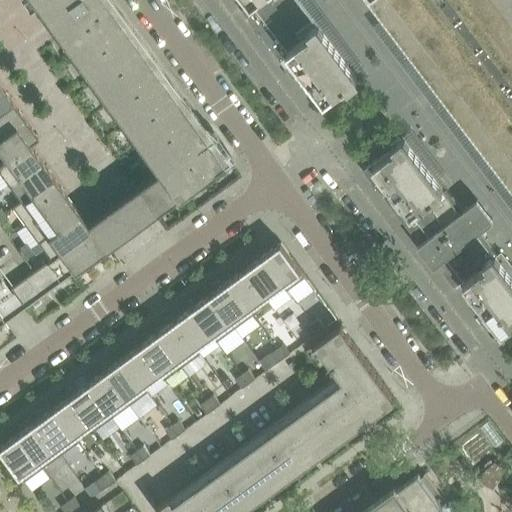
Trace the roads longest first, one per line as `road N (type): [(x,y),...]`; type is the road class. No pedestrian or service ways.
road 1 (residential): [(0,383),(274,182)]
road 2 (residential): [(274,182),(447,414)]
road 3 (residential): [(140,0),(274,182)]
road 4 (residential): [(447,414),(314,511)]
